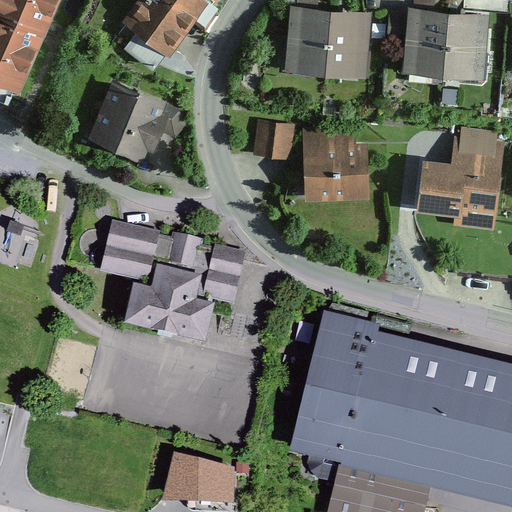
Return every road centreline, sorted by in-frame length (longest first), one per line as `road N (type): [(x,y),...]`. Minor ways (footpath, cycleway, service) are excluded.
road 1 (residential): [(235,199),(273,251),(354,292),(511,328)]
road 2 (residential): [(0,131),(157,205),(235,199)]
road 3 (residential): [(250,0),(215,72),(218,156),(235,199)]
